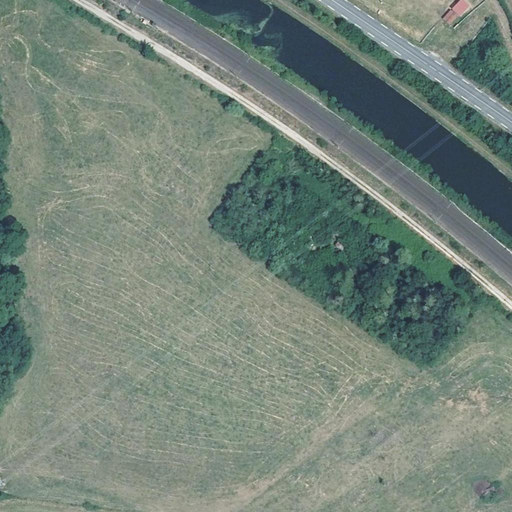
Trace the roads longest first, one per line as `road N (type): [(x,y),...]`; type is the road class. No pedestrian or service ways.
road 1 (track): [(511,305),(264,113),(80,0)]
road 2 (secondary): [(511,124),(332,0)]
